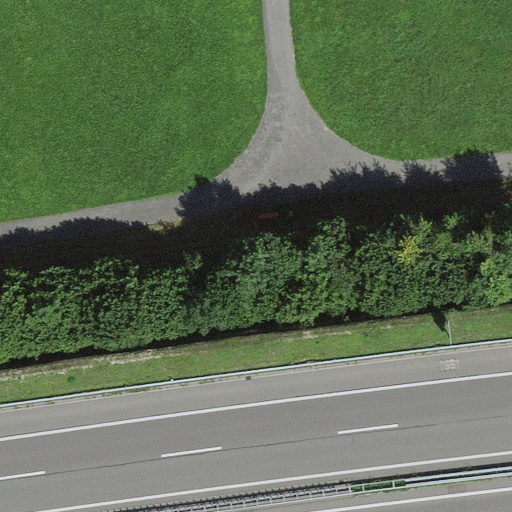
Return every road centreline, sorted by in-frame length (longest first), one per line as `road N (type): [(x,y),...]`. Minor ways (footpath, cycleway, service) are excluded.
road 1 (track): [(0,240),(292,191),(511,171)]
road 2 (motorway): [(511,413),(0,479)]
road 3 (track): [(276,0),(292,191)]
